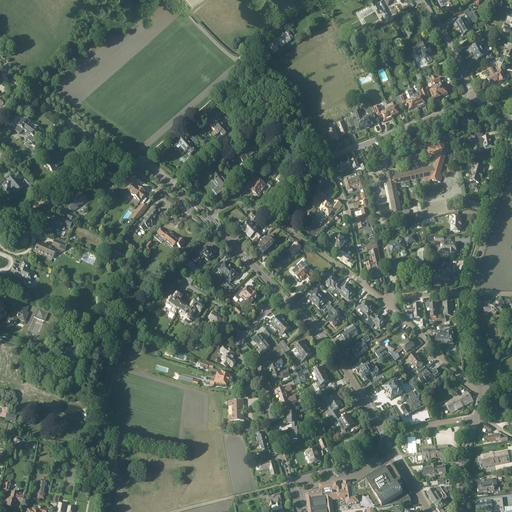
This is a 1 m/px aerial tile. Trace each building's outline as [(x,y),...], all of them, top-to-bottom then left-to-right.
[(379,0),(381,3),(384,2),(391,15),(398,11),(395,6),(398,4),(397,3),(398,3),(396,0),(379,0)] [(467,9),(467,10),(463,12),(465,15),(472,11),(470,7),(467,9)] [(458,27),(459,30),(471,24),(467,15),(453,23),(454,24),(453,24),(456,28),(458,27)] [(395,26),(398,24),(401,29),(403,28),(406,34),(412,31),(407,21),(401,24),(401,23),(401,22),(400,19),(394,23),(390,25),(392,28),(395,26)] [(356,30),(359,35),(369,29),(367,25),(356,30)] [(471,28),(469,25),(460,30),(463,36),(473,31),(472,28),(471,28)] [(277,47),(280,45),(282,47),(293,40),(293,39),(296,37),(291,30),(288,33),(287,32),(276,40),(278,42),(275,44),(274,43),(269,47),(273,53),(278,49),(277,47)] [(472,53),(474,55),(483,50),(481,47),(483,46),(481,42),(484,40),(482,37),(476,40),(479,44),(468,51),(470,55),(472,53)] [(431,54),(425,44),(421,46),(419,43),(412,47),(414,51),(413,51),(416,56),(421,53),(427,65),(432,62),(429,56),(431,54)] [(496,61),(503,63),(505,56),(511,58),(511,44),(508,43),(506,48),(505,49),(504,50),(505,51),(503,56),(500,55),(499,59),(496,60),(496,61)] [(485,53),(483,50),(474,55),(477,61),(485,56),(488,61),(494,58),(492,55),(489,56),(487,52),(485,53)] [(384,61),(388,71),(393,69),(389,60),(384,61)] [(496,60),(486,65),(492,77),(487,79),(489,83),(489,85),(490,85),(491,86),(492,85),(493,85),(495,84),(495,83),(499,81),(500,83),(506,79),(500,69),(503,63),(496,61),(496,60)] [(428,69),(419,74),(421,77),(430,72),(428,69)] [(434,77),(432,78),(440,98),(441,97),(442,98),(444,97),(444,96),(447,95),(442,83),(439,84),(440,87),(438,88),(437,85),(437,86),(435,83),(440,81),(438,78),(435,79),(434,77)] [(430,91),(432,97),(431,97),(432,99),(433,99),(434,100),(440,98),(432,78),(433,80),(430,81),(433,90),(430,91)] [(414,96),(413,96),(416,104),(417,107),(418,107),(418,108),(420,108),(421,108),(422,107),(425,105),(424,104),(422,98),(423,97),(423,98),(427,96),(424,89),(423,87),(422,84),(420,84),(421,88),(420,89),(420,90),(421,92),(420,92),(420,93),(417,94),(414,96)] [(400,96),(400,97),(403,104),(406,103),(407,104),(409,110),(415,108),(417,107),(416,104),(413,96),(411,90),(407,92),(410,99),(406,100),(403,95),(402,95),(401,96),(400,96)] [(387,105),(387,106),(391,117),(392,117),(393,117),(395,117),(395,115),(398,114),(395,107),(399,105),(401,105),(398,97),(396,98),(395,95),(391,97),(393,100),(394,103),(391,104),(387,105)] [(392,119),(391,117),(387,106),(385,101),(382,102),(384,107),(386,111),(381,113),(378,106),(374,107),(377,117),(381,115),(384,122),(392,119)] [(355,125),(357,130),(365,127),(363,120),(359,110),(354,112),(356,118),(349,121),(351,127),(355,125)] [(369,115),(362,118),(366,129),(367,129),(368,129),(369,128),(370,128),(374,126),(369,115)] [(215,116),(208,122),(215,131),(214,131),(217,134),(219,133),(223,137),(228,133),(224,129),(225,128),(222,123),(221,123),(215,116)] [(20,135),(23,130),(28,134),(27,135),(29,136),(27,140),(31,143),(36,137),(38,139),(40,136),(38,134),(40,132),(23,119),(22,120),(21,119),(17,124),(19,125),(14,131),(20,135)] [(473,128),(473,120),(460,119),(460,121),(457,121),(456,125),(460,125),(460,127),(473,128)] [(340,124),(338,124),(340,128),(339,128),(343,136),(347,134),(342,123),(340,123),(340,124)] [(11,134),(15,128),(9,124),(5,129),(11,134)] [(326,133),(327,133),(330,141),(332,140),(333,141),(335,140),(335,141),(336,141),(337,141),(338,141),(339,140),(334,129),(331,130),(330,128),(325,130),(326,133)] [(471,141),(472,141),(474,152),(480,151),(479,145),(484,144),(484,148),(491,146),(490,137),(483,138),(482,137),(478,138),(477,134),(470,136),(471,141)] [(192,146),(185,138),(178,143),(181,146),(180,147),(185,153),(186,152),(187,151),(190,155),(195,151),(191,147),(192,146)] [(362,176),(363,181),(365,188),(365,189),(381,186),(381,185),(386,184),(392,214),(391,214),(391,217),(393,226),(410,222),(409,214),(408,214),(407,211),(401,212),(396,184),(424,179),(425,183),(430,182),(430,180),(440,183),(443,175),(440,175),(449,145),(439,142),(437,146),(419,141),(419,140),(413,138),(413,139),(410,148),(412,148),(435,155),(433,159),(433,158),(430,167),(401,173),(398,174),(398,171),(394,172),(393,172),(384,174),(386,182),(367,185),(365,175),(362,176)] [(242,153),(238,157),(242,162),(247,159),(248,160),(257,153),(251,146),(242,153)] [(51,160),(52,161),(47,165),(52,172),(64,162),(62,160),(69,156),(65,150),(51,160)] [(259,171),(268,164),(266,161),(256,168),(259,171)] [(344,172),(352,170),(351,169),(354,168),(355,169),(355,170),(360,169),(358,162),(353,163),(353,164),(350,165),(350,164),(341,167),(341,168),(340,169),(341,172),(342,172),(342,171),(343,172),(344,172)] [(469,181),(479,184),(480,180),(481,180),(483,174),(483,173),(484,169),(482,168),(483,165),(475,163),(474,166),(473,166),(471,174),(469,180),(469,181)] [(465,195),(460,169),(459,167),(459,165),(456,165),(462,195),(465,195)] [(110,184),(111,184),(112,183),(116,177),(106,169),(102,174),(104,175),(103,176),(108,179),(107,181),(107,182),(108,183),(109,184),(110,184)] [(217,186),(213,189),(217,194),(223,190),(222,189),(224,187),(225,188),(228,186),(229,185),(228,184),(221,175),(220,175),(217,171),(211,175),(214,179),(214,180),(213,181),(217,186)] [(18,181),(23,177),(18,172),(14,176),(6,182),(6,183),(2,186),(6,191),(10,188),(12,190),(14,188),(17,192),(23,187),(18,181)] [(280,174),(275,180),(279,183),(284,178),(280,174)] [(345,186),(363,181),(362,176),(354,178),(354,177),(350,178),(349,176),(343,178),(344,181),(343,181),(344,182),(342,182),(343,186),(345,186)] [(248,190),(253,193),(254,195),(255,196),(257,196),(258,197),(262,193),(265,195),(271,188),(267,185),(265,187),(253,178),(252,177),(249,181),(250,181),(246,187),(249,189),(248,190)] [(359,190),(365,188),(363,181),(345,186),(346,191),(347,191),(348,193),(353,192),(352,190),(358,188),(359,190)] [(125,190),(131,195),(134,198),(133,199),(138,204),(140,202),(146,194),(137,187),(136,188),(135,187),(130,183),(127,186),(124,184),(119,191),(122,194),(125,190)] [(72,212),(84,204),(85,206),(88,204),(87,201),(82,195),(79,197),(78,196),(70,203),(70,204),(67,206),(72,212)] [(328,218),(333,212),(336,215),(343,206),(335,200),(335,201),(334,202),(332,204),(331,204),(330,205),(329,205),(325,202),(323,205),(322,206),(321,208),(320,209),(318,212),(323,216),(321,218),(325,221),(328,218)] [(135,222),(139,217),(147,208),(142,204),(135,213),(131,219),(135,222)] [(154,207),(138,227),(143,231),(146,228),(148,229),(151,226),(152,227),(156,222),(154,221),(159,215),(155,212),(157,210),(154,207)] [(357,223),(357,225),(367,222),(371,221),(372,221),(371,216),(369,217),(368,214),(369,214),(368,209),(361,210),(362,216),(361,216),(361,218),(356,220),(355,221),(356,224),(357,223)] [(448,214),(448,217),(452,217),(451,232),(460,232),(460,231),(461,230),(461,229),(460,228),(460,226),(461,226),(461,224),(460,224),(461,217),(456,217),(456,213),(456,212),(448,214)] [(74,216),(68,213),(65,219),(71,222),(73,223),(76,217),(74,216)] [(257,222),(261,218),(258,215),(257,216),(254,213),(249,217),(252,221),(255,219),(257,222)] [(46,225),(49,226),(47,229),(53,232),(55,227),(60,229),(62,224),(66,226),(68,221),(60,217),(57,215),(56,219),(52,218),(51,221),(48,220),(47,220),(46,224),(46,225)] [(245,221),(240,226),(243,229),(242,230),(248,236),(256,228),(253,228),(249,223),(248,224),(245,221)] [(367,222),(357,225),(359,230),(365,228),(365,230),(364,230),(365,235),(368,234),(369,237),(374,236),(372,228),(373,228),(371,221),(367,222)] [(139,224),(136,222),(129,231),(132,233),(139,224)] [(165,242),(165,243),(169,247),(170,246),(173,249),(176,245),(180,248),(184,243),(170,232),(168,234),(160,228),(153,237),(161,244),(163,241),(165,242)] [(254,243),(261,236),(261,235),(260,234),(259,234),(257,231),(257,229),(256,228),(248,236),(254,243)] [(330,244),(331,244),(331,245),(332,247),(334,246),(336,248),(336,249),(338,250),(339,250),(340,250),(341,249),(343,251),(342,252),(345,254),(347,252),(341,248),(345,242),(346,243),(348,240),(345,238),(344,239),(340,236),(339,237),(333,233),(331,238),(333,239),(330,244)] [(273,237),(271,234),(263,241),(262,239),(260,241),(262,243),(257,247),(260,250),(259,250),(263,254),(273,244),(269,241),(273,237)] [(407,245),(416,242),(414,236),(405,238),(405,240),(407,245)] [(455,257),(455,252),(456,252),(456,244),(446,244),(446,241),(444,241),(444,238),(435,238),(435,242),(442,242),(442,244),(441,244),(442,252),(448,252),(448,258),(455,257)] [(51,247),(39,242),(35,251),(53,259),(56,251),(60,253),(64,251),(67,246),(61,243),(62,243),(55,240),(51,247)] [(407,245),(405,240),(403,241),(389,246),(391,254),(400,251),(401,253),(400,254),(401,257),(403,258),(406,256),(407,255),(406,252),(405,251),(404,250),(405,250),(405,248),(408,247),(407,245)] [(102,254),(102,256),(105,258),(109,251),(108,250),(108,249),(109,250),(111,247),(109,246),(109,245),(122,252),(124,248),(110,241),(107,245),(102,254)] [(149,250),(153,245),(149,242),(145,247),(146,247),(144,249),(148,251),(149,250)] [(293,259),(302,250),(295,242),(295,243),(286,251),(293,259)] [(129,269),(137,257),(135,256),(136,254),(133,253),(133,252),(127,249),(125,253),(131,256),(132,255),(134,256),(133,258),(112,248),(106,258),(129,269)] [(192,254),(188,258),(198,266),(201,262),(204,258),(208,261),(211,258),(213,258),(214,258),(215,257),(215,255),(214,254),(215,253),(211,249),(209,251),(206,248),(198,258),(193,253),(192,254)] [(366,264),(367,269),(380,266),(379,261),(378,254),(377,250),(369,252),(371,260),(372,263),(366,264)] [(351,258),(345,254),(342,252),(337,259),(351,268),(355,262),(351,259),(351,258)] [(13,268),(10,273),(22,278),(31,281),(35,273),(26,270),(29,264),(24,262),(21,268),(22,268),(21,271),(13,268)] [(219,271),(224,276),(226,273),(228,275),(232,271),(229,268),(230,267),(226,263),(219,271)] [(305,276),(310,282),(316,276),(305,265),(302,268),(294,275),(300,281),(305,276)] [(368,274),(374,273),(375,279),(383,277),(380,266),(367,269),(368,274)] [(446,266),(445,266),(439,267),(438,267),(438,268),(437,269),(440,270),(439,276),(445,277),(445,279),(450,279),(451,271),(452,271),(452,266),(446,266)] [(228,275),(226,273),(224,276),(227,279),(222,283),(229,290),(229,291),(232,294),(236,289),(233,287),(229,283),(234,279),(235,280),(238,277),(232,271),(228,275)] [(326,284),(330,287),(329,288),(332,290),(329,293),(331,295),(334,291),(338,287),(339,285),(335,282),(336,280),(332,277),(326,284)] [(313,286),(310,289),(315,295),(310,299),(312,302),(312,303),(313,304),(315,304),(322,298),(316,292),(318,290),(313,286)] [(339,295),(340,293),(344,297),(350,290),(345,286),(341,290),(338,287),(334,291),(339,295)] [(241,298),(243,301),(245,299),(249,295),(249,296),(252,293),(253,292),(252,291),(251,289),(251,290),(248,287),(242,293),(240,291),(235,297),(238,301),(241,298)] [(344,297),(349,301),(347,303),(349,305),(346,308),(350,311),(353,308),(356,303),(351,299),(355,294),(350,290),(344,297)] [(192,317),(194,315),(198,317),(204,307),(201,305),(202,302),(198,299),(195,303),(193,301),(189,308),(179,302),(182,297),(181,296),(180,295),(179,295),(176,293),(173,298),(171,297),(166,305),(169,307),(166,311),(174,317),(175,315),(177,313),(177,314),(178,314),(184,318),(183,318),(186,320),(185,322),(188,324),(189,322),(190,322),(193,317),(192,317)] [(242,308),(247,303),(249,305),(255,300),(256,301),(258,298),(252,293),(249,296),(249,295),(245,299),(243,301),(239,305),(242,308)] [(324,305),(330,310),(334,307),(329,302),(327,304),(322,298),(315,304),(320,310),(324,305)] [(328,313),(333,318),(330,321),(335,327),(343,320),(336,313),(342,306),(339,302),(334,307),(330,310),(330,311),(328,313)] [(356,303),(353,308),(357,312),(359,310),(364,314),(370,307),(365,302),(361,307),(356,303)] [(445,317),(451,316),(451,311),(453,311),(452,302),(450,303),(450,302),(444,303),(445,317)] [(485,314),(484,313),(484,317),(486,317),(487,317),(488,316),(488,315),(491,315),(492,314),(493,314),(493,315),(494,316),(496,316),(497,315),(496,314),(497,313),(505,313),(505,307),(504,307),(504,302),(497,302),(497,305),(492,305),(492,303),(485,303),(485,307),(484,307),(485,314)] [(426,308),(430,308),(430,318),(437,317),(436,304),(430,304),(430,303),(426,303),(426,308)] [(28,307),(22,304),(19,310),(12,307),(9,316),(7,317),(7,318),(8,319),(7,321),(15,325),(17,319),(25,322),(28,314),(26,313),(28,307)] [(421,322),(421,321),(420,321),(420,318),(420,305),(411,306),(411,309),(406,309),(407,314),(414,314),(414,319),(417,319),(417,322),(421,322)] [(362,325),(367,328),(375,318),(372,315),(375,311),(370,307),(364,314),(368,317),(367,319),(368,320),(366,323),(364,322),(362,325)] [(48,313),(38,309),(34,318),(44,322),(48,313)] [(212,321),(213,320),(219,324),(221,320),(216,316),(217,315),(213,313),(209,319),(212,321)] [(272,323),(279,329),(285,323),(282,320),(284,319),(280,315),(272,323)] [(375,330),(372,328),(375,325),(380,329),(386,322),(382,319),(381,320),(376,316),(375,318),(367,328),(371,332),(375,330)] [(346,343),(351,340),(349,338),(354,335),(355,337),(359,334),(355,328),(359,325),(357,322),(343,330),(345,332),(341,335),(346,343)] [(446,323),(444,324),(446,341),(446,345),(449,345),(450,346),(450,347),(451,347),(452,347),(453,346),(453,344),(452,332),(450,332),(449,329),(450,329),(449,322),(446,323)] [(279,329),(281,332),(279,334),(281,337),(290,328),(285,323),(279,329)] [(434,336),(435,336),(436,341),(442,340),(442,341),(446,341),(444,324),(441,325),(439,326),(440,330),(440,333),(434,334),(434,336)] [(253,341),(258,347),(265,340),(267,339),(265,336),(267,335),(269,338),(272,335),(267,330),(253,341)] [(374,338),(371,333),(367,336),(361,340),(363,343),(352,350),(356,357),(368,350),(365,344),(370,341),(374,338)] [(270,348),(267,344),(268,343),(265,340),(258,347),(260,350),(258,351),(262,355),(270,348)] [(388,353),(391,355),(390,356),(391,356),(395,362),(400,358),(399,358),(400,357),(398,355),(397,354),(399,353),(403,350),(406,353),(414,347),(409,340),(395,350),(395,349),(389,345),(388,347),(386,350),(388,352),(388,353)] [(283,341),(278,344),(282,349),(287,346),(283,341)] [(295,348),(301,355),(307,349),(305,346),(307,345),(304,341),(295,348)] [(273,348),(277,353),(282,349),(278,344),(273,348)] [(383,348),(380,344),(371,350),(374,354),(383,348)] [(287,346),(282,349),(285,354),(290,350),(287,346)] [(223,347),(220,351),(224,355),(221,359),(223,361),(221,364),(226,368),(228,365),(232,368),(236,363),(232,360),(233,359),(232,359),(233,358),(234,358),(235,356),(233,354),(233,353),(228,350),(223,347)] [(387,353),(384,348),(375,353),(378,359),(387,353)] [(280,357),(285,354),(282,349),(277,353),(280,357)] [(312,355),(307,349),(301,355),(302,357),(300,359),(303,363),(312,355)] [(410,361),(413,364),(419,359),(415,354),(409,359),(410,361)] [(271,369),(272,372),(280,369),(279,366),(283,365),(281,359),(275,361),(276,362),(270,364),(269,364),(269,365),(267,365),(268,369),(271,369)] [(419,359),(413,364),(417,370),(419,368),(420,370),(425,367),(423,365),(419,359)] [(358,376),(359,375),(359,376),(363,373),(364,374),(368,371),(371,369),(368,363),(364,365),(362,366),(359,368),(360,369),(356,372),(357,373),(356,373),(356,374),(357,374),(357,375),(358,376)] [(314,372),(318,380),(326,376),(324,372),(326,371),(324,367),(314,372)] [(281,373),(280,369),(272,372),(273,375),(273,376),(274,379),(281,377),(282,378),(290,376),(288,370),(281,373)] [(368,371),(364,374),(363,373),(359,376),(360,379),(361,379),(364,383),(367,380),(365,377),(371,374),(372,375),(373,376),(376,374),(377,372),(375,369),(373,369),(372,369),(371,369),(368,371)] [(422,384),(426,381),(432,377),(433,379),(439,374),(436,369),(432,372),(429,374),(426,369),(416,377),(422,384)] [(214,370),(212,376),(228,381),(229,379),(230,378),(230,377),(230,376),(230,375),(214,370)] [(297,373),(299,378),(300,383),(306,382),(305,380),(305,379),(303,371),(297,373)] [(192,384),(193,380),(179,376),(177,381),(192,385),(192,384)] [(214,383),(215,383),(227,386),(228,385),(228,384),(228,383),(228,381),(212,376),(211,379),(209,385),(214,386),(214,383)] [(329,382),(326,376),(318,380),(315,382),(320,390),(324,388),(323,386),(329,382)] [(404,391),(397,381),(384,388),(391,400),(398,396),(398,397),(403,394),(402,392),(404,391)] [(76,390),(78,385),(70,382),(68,387),(76,390)] [(279,395),(280,398),(288,395),(287,392),(292,390),(291,386),(286,388),(275,391),(276,395),(278,394),(278,395),(279,395)] [(406,395),(401,399),(403,403),(407,401),(409,401),(409,400),(411,399),(416,397),(413,391),(406,395)] [(315,398),(312,392),(306,395),(307,396),(309,401),(315,398)] [(459,396),(456,398),(462,408),(473,402),(469,394),(466,392),(462,394),(463,396),(460,397),(459,396)] [(421,396),(426,404),(430,401),(426,395),(424,396),(423,394),(421,396)] [(283,406),(284,405),(291,403),(291,402),(297,400),(295,396),(289,398),(288,395),(280,398),(283,405),(282,405),(283,406)] [(324,404),(327,409),(340,401),(337,396),(329,401),(326,396),(320,400),(323,405),(324,404)] [(400,408),(405,417),(425,406),(419,396),(406,403),(406,405),(400,408)] [(451,414),(462,408),(456,398),(445,404),(451,414)] [(229,421),(244,420),(243,401),(229,402),(228,402),(229,421)] [(329,414),(332,419),(338,415),(335,411),(343,406),(340,401),(327,409),(330,414),(329,414)] [(292,424),(292,429),(298,429),(297,413),(286,413),(287,421),(285,421),(286,424),(292,424)] [(5,421),(15,423),(17,416),(6,414),(5,421)] [(336,422),(339,428),(352,420),(348,415),(341,419),(338,415),(332,419),(334,423),(336,422)] [(388,423),(391,428),(392,429),(393,428),(395,431),(401,427),(399,423),(400,423),(396,418),(388,423)] [(355,425),(352,420),(339,428),(342,432),(340,433),(343,438),(350,434),(347,430),(355,425)] [(483,428),(491,433),(493,429),(485,425),(483,428)] [(260,442),(260,445),(268,443),(266,435),(264,436),(263,433),(257,435),(257,429),(243,429),(243,432),(250,432),(250,435),(254,435),(255,439),(257,438),(258,442),(260,442)] [(298,429),(292,429),(293,437),(291,438),(291,440),(298,440),(298,445),(304,445),(303,429),(298,429)] [(360,434),(354,437),(354,438),(348,442),(352,449),(364,442),(360,434)] [(487,442),(501,441),(501,442),(507,441),(507,437),(503,435),(504,438),(500,438),(500,435),(497,435),(497,434),(491,435),(492,436),(487,437),(487,442)] [(319,441),(322,450),(327,448),(324,439),(319,441)] [(270,450),(268,443),(260,445),(262,451),(260,452),(261,455),(257,456),(258,459),(267,457),(266,454),(266,452),(270,450)] [(449,458),(448,446),(422,449),(423,460),(449,458)] [(308,456),(310,465),(321,461),(320,457),(319,457),(316,448),(305,452),(307,457),(308,456)] [(481,456),(483,468),(509,462),(507,451),(481,456)] [(269,469),(272,477),(278,475),(274,461),(264,464),(262,458),(257,460),(260,471),(269,469)] [(320,492),(306,494),(308,511),(333,511),(332,501),(338,500),(345,499),(345,500),(346,500),(347,505),(348,505),(348,506),(349,507),(351,506),(352,505),(352,504),(354,504),(355,505),(356,504),(357,504),(358,503),(358,501),(359,501),(359,499),(358,499),(357,497),(357,496),(364,495),(366,495),(367,495),(368,495),(369,496),(370,497),(370,499),(371,499),(374,503),(373,503),(375,506),(376,508),(376,509),(377,509),(378,510),(411,505),(410,500),(400,483),(402,482),(391,463),(386,466),(360,481),(361,484),(351,487),(350,484),(349,485),(348,482),(343,483),(344,485),(340,486),(339,483),(319,486),(320,492)] [(424,477),(435,476),(434,474),(437,473),(437,472),(437,468),(437,467),(436,467),(436,464),(430,464),(431,468),(423,469),(423,472),(422,472),(422,474),(423,475),(424,477)] [(434,474),(435,476),(446,475),(445,472),(446,472),(446,470),(445,469),(445,467),(437,468),(437,472),(437,473),(434,474)] [(478,482),(479,488),(493,486),(496,486),(496,480),(497,480),(496,473),(491,474),(492,481),(478,482)] [(37,499),(44,500),(48,482),(41,481),(37,499)] [(493,486),(479,488),(479,494),(494,492),(494,493),(496,492),(496,496),(505,494),(505,491),(499,492),(498,488),(497,487),(496,486),(493,486)] [(436,488),(427,494),(430,498),(442,490),(440,487),(436,488)] [(442,490),(430,498),(438,511),(449,511),(448,511),(449,509),(450,507),(445,500),(449,497),(447,493),(448,493),(448,492),(446,489),(445,489),(445,488),(442,490)] [(14,509),(16,501),(21,502),(20,503),(25,504),(27,495),(23,494),(19,494),(19,493),(12,492),(11,498),(9,497),(9,500),(7,500),(6,507),(14,509)] [(274,511),(279,511),(283,510),(282,506),(278,507),(277,503),(281,502),(279,495),(268,498),(268,500),(267,500),(267,501),(267,503),(268,503),(269,503),(270,507),(271,507),(272,508),(270,508),(269,508),(268,508),(267,508),(266,508),(265,509),(265,510),(264,511),(274,511)] [(504,511),(504,508),(503,508),(502,498),(489,500),(489,501),(475,503),(476,511),(477,511),(491,510),(491,511),(504,511)]
